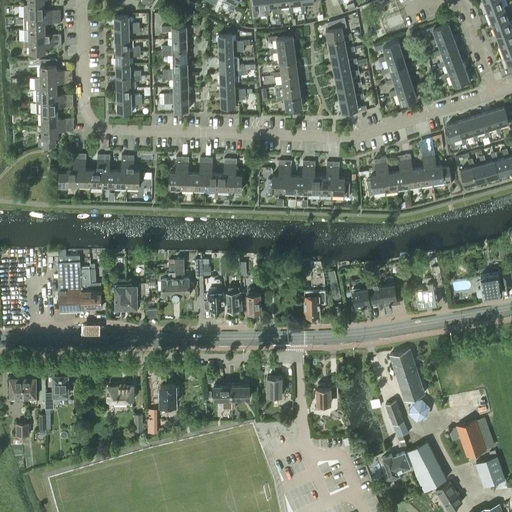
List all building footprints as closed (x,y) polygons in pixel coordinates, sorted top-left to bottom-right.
[(237,0),(232,0),(228,10),(233,12),(237,0)] [(257,7),(264,6),(267,6),(265,0),(253,0),(254,7),(253,8),(254,16),(258,16),(257,7)] [(265,0),(267,6),(264,6),(265,15),(264,15),(265,16),(264,16),(265,23),(267,23),(266,15),(270,14),(269,6),(276,5),(279,5),(278,0),(265,0)] [(278,0),(279,5),(276,5),(277,13),(282,13),(281,4),(288,4),(290,3),(290,0),(278,0)] [(290,0),(290,3),(288,4),(289,12),(294,12),(293,3),(300,2),(302,2),(302,0),(290,0)] [(302,0),(302,2),(300,2),(301,11),(306,10),(305,2),(315,1),(314,0),(302,0)] [(485,0),(484,0),(488,12),(504,6),(501,0),(485,0)] [(23,5),(24,17),(61,15),(60,9),(45,10),(44,4),(28,5),(23,5)] [(488,12),(492,23),(508,17),(504,6),(488,12)] [(24,17),(24,29),(45,28),(45,22),(61,22),(61,15),(24,17)] [(115,15),(115,27),(139,27),(139,21),(128,22),(128,15),(115,15)] [(492,23),(496,34),(511,28),(508,17),(492,23)] [(434,31),(437,38),(438,40),(453,35),(448,23),(434,28),(433,26),(425,29),(426,34),(434,31)] [(173,31),(173,37),(186,37),(186,25),(162,25),(162,31),(173,31)] [(326,29),(328,42),(344,38),(344,40),(353,38),(352,34),(343,36),(341,26),(326,29)] [(115,27),(116,40),(129,39),(129,32),(140,32),(139,27),(115,27)] [(24,29),(25,41),(62,40),(61,33),(45,34),(45,28),(24,29)] [(496,34),(500,45),(511,41),(511,28),(496,34)] [(219,34),(219,47),(244,46),(244,40),(232,41),(232,34),(219,34)] [(277,40),(278,47),(278,50),(294,48),(293,35),(277,37),(276,36),(268,37),(269,41),(277,40)] [(438,42),(441,49),(442,51),(457,46),(453,35),(438,40),(437,38),(429,41),(431,45),(438,42)] [(162,45),(162,50),(187,49),(186,37),(173,37),(173,45),(162,45)] [(328,42),(331,53),(346,50),(347,52),(355,51),(354,47),(364,46),(363,43),(346,47),(344,40),(344,38),(328,42)] [(116,40),(116,52),(140,51),(140,46),(129,46),(129,39),(116,40)] [(46,46),(61,46),(62,46),(62,40),(25,41),(25,47),(30,47),(30,53),(46,53),(46,46)] [(384,48),(386,55),(387,58),(402,53),(398,41),(383,46),(383,44),(375,46),(376,50),(384,48)] [(511,41),(500,45),(505,57),(511,53),(511,41)] [(219,47),(219,59),(233,58),(233,51),(244,50),(244,46),(219,47)] [(443,53),(446,61),(446,63),(461,57),(457,46),(442,51),(441,49),(433,52),(435,56),(443,53)] [(279,52),(280,60),(280,62),(296,59),(294,48),(278,50),(278,47),(270,49),(270,53),(279,52)] [(173,55),(174,62),(187,61),(187,49),(162,50),(163,55),(173,55)] [(331,53),(333,65),(348,62),(349,64),(357,62),(356,58),(348,60),(347,52),(346,50),(331,53)] [(116,52),(116,64),(129,63),(129,56),(140,56),(140,51),(116,52)] [(387,59),(390,66),(391,69),(406,64),(402,53),(387,58),(386,55),(378,58),(379,62),(387,59)] [(447,64),(450,71),(450,74),(465,68),(461,57),(446,63),(446,61),(438,63),(439,67),(447,64)] [(40,65),(41,76),(41,77),(72,76),(72,70),(57,70),(56,64),(56,58),(40,59),(40,65)] [(219,59),(220,71),(244,70),(244,65),(233,65),(233,58),(219,59)] [(280,64),(281,71),(281,74),(298,71),(296,59),(280,62),(280,60),(272,61),(272,65),(280,64)] [(163,69),(163,74),(188,73),(187,61),(174,62),(174,69),(163,69)] [(333,65),(335,77),(351,74),(351,75),(359,74),(359,70),(350,71),(349,64),(348,62),(333,65)] [(116,64),(117,76),(141,75),(141,69),(130,70),(129,63),(116,64)] [(391,71),(393,78),(394,80),(409,76),(406,64),(391,69),(390,66),(382,69),(383,73),(391,71)] [(470,80),(465,68),(450,74),(450,71),(442,74),(443,79),(451,76),(455,85),(470,80)] [(220,71),(220,83),(234,82),(234,75),(234,74),(244,73),(244,70),(220,71)] [(282,76),(283,83),(283,85),(299,83),(298,71),(281,74),(281,71),(273,72),(274,77),(282,76)] [(174,79),(174,86),(188,85),(188,73),(163,74),(163,79),(174,79)] [(335,77),(338,89),(353,86),(354,88),(362,86),(361,82),(353,84),(351,75),(351,74),(335,77)] [(117,76),(117,88),(130,87),(130,80),(141,80),(141,75),(117,76)] [(35,88),(41,88),(41,89),(57,89),(57,83),(72,82),(72,76),(41,77),(41,76),(35,76),(35,88)] [(395,82),(397,90),(398,92),(413,87),(409,76),(394,80),(393,78),(385,81),(387,85),(395,82)] [(220,83),(221,95),(246,94),(246,89),(234,89),(234,82),(220,83)] [(283,88),(285,95),(285,97),(301,95),(299,83),(283,85),(283,83),(275,84),(275,89),(283,88)] [(164,93),(164,98),(188,97),(188,85),(174,86),(175,93),(164,93)] [(338,89),(340,100),(356,97),(356,99),(364,98),(363,94),(355,95),(354,88),(353,86),(338,89)] [(117,88),(118,100),(142,99),(141,94),(131,94),(130,87),(117,88)] [(417,99),(413,87),(398,92),(397,90),(389,92),(390,96),(399,94),(402,104),(401,104),(403,109),(412,106),(411,101),(417,99)] [(41,89),(41,100),(36,101),(36,102),(73,100),(73,94),(57,94),(57,89),(41,89)] [(246,99),(246,94),(221,95),(221,107),(235,106),(235,99),(246,99)] [(303,107),(301,95),(285,97),(285,95),(276,96),(277,100),(285,99),(286,110),(303,107)] [(189,110),(188,97),(164,98),(164,104),(175,103),(175,110),(189,110)] [(358,111),(367,109),(366,105),(357,107),(356,99),(356,97),(340,100),(342,113),(357,110),(358,111)] [(142,104),(142,99),(118,100),(118,112),(131,112),(131,104),(142,104)] [(36,112),(42,112),(42,113),(58,113),(58,107),(73,107),(73,100),(36,102),(36,112)] [(497,125),(495,126),(498,134),(502,132),(500,125),(509,122),(504,106),(492,110),(497,125)] [(486,129),(483,130),(486,138),(490,136),(488,128),(495,126),(497,125),(492,110),(481,114),(486,129)] [(42,113),(42,125),(74,124),(74,118),(58,118),(58,113),(42,113)] [(474,133),(472,133),(475,141),(479,140),(476,132),(483,130),(486,129),(481,114),(470,117),(474,133)] [(463,136),(461,137),(463,145),(467,143),(465,136),(472,133),(474,133),(470,117),(458,121),(463,136)] [(453,139),(461,137),(463,136),(458,121),(446,125),(451,140),(450,140),(452,148),(456,147),(453,139)] [(58,131),(74,130),(74,124),(42,125),(42,137),(38,137),(38,146),(56,145),(56,137),(58,137),(58,131)] [(495,160),(500,175),(511,172),(507,157),(509,156),(507,148),(503,149),(505,157),(498,159),(495,160)] [(435,150),(428,151),(433,182),(445,181),(446,184),(450,184),(453,183),(450,166),(447,166),(443,167),(443,164),(437,165),(435,150)] [(424,167),(418,168),(421,184),(433,182),(428,151),(422,152),(424,167)] [(484,163),(488,178),(500,175),(495,160),(498,159),(496,151),(491,152),(494,160),(486,163),(484,163)] [(67,185),(79,185),(80,153),(73,153),(73,168),(67,168),(67,172),(59,172),(59,188),(67,188),(67,185)] [(80,153),(79,185),(91,185),(91,169),(86,169),(86,153),(80,153)] [(91,169),(91,185),(103,186),(104,154),(98,153),(97,169),(91,169)] [(104,154),(103,186),(115,186),(115,169),(109,169),(110,154),(104,154)] [(115,169),(115,186),(127,186),(127,154),(121,154),(121,170),(115,169)] [(127,154),(127,186),(139,187),(140,170),(134,170),(134,154),(127,154)] [(411,154),(404,155),(409,186),(421,184),(418,168),(413,169),(411,154)] [(400,171),(395,171),(397,188),(409,186),(404,155),(398,156),(400,171)] [(472,166),(477,182),(488,178),(484,163),(486,163),(484,155),(480,156),(482,164),(475,166),(472,166)] [(169,187),(181,188),(182,156),(176,156),(175,171),(170,171),(169,187)] [(182,156),(181,188),(193,188),(194,172),(188,172),(189,156),(182,156)] [(194,172),(193,188),(205,188),(206,157),(200,157),(200,172),(194,172)] [(206,157),(205,188),(217,189),(218,173),(212,173),(213,157),(206,157)] [(218,173),(217,189),(229,189),(230,158),(224,157),(223,173),(218,173)] [(386,157),(380,158),(385,189),(386,193),(398,191),(397,188),(395,171),(389,172),(386,157)] [(230,158),(229,189),(242,190),(243,173),(236,173),(237,158),(230,158)] [(372,179),(368,180),(370,193),(374,193),(373,191),(385,189),(380,158),(374,159),(376,174),(371,175),(372,179)] [(465,185),(477,182),(472,166),(475,166),(473,158),(468,159),(471,167),(461,170),(465,185)] [(272,175),(272,178),(267,178),(267,193),(272,193),(272,191),(284,191),(285,160),(279,159),(278,175),(272,175)] [(285,160),(284,191),(296,192),(296,175),(291,175),(291,160),(285,160)] [(296,175),(296,192),(308,192),(309,160),(303,160),(302,176),(296,175)] [(309,160),(308,192),(320,192),(321,176),(315,176),(315,161),(309,160)] [(321,176),(320,192),(332,193),(333,161),(327,161),(326,176),(321,176)] [(333,161),(332,193),(344,193),(344,196),(350,196),(350,181),(345,181),(345,177),(339,177),(339,161),(333,161)] [(83,309),(82,306),(81,282),(80,266),(81,266),(80,254),(58,255),(59,287),(60,310),(83,309)] [(412,298),(411,301),(412,304),(414,307),(418,306),(419,306),(428,305),(428,306),(431,305),(431,304),(438,303),(435,284),(444,282),(441,267),(440,261),(437,262),(436,256),(429,257),(430,263),(431,269),(432,274),(424,276),(422,278),(424,284),(415,286),(417,298),(412,298)] [(183,257),(175,258),(175,265),(176,298),(177,297),(179,295),(179,294),(189,293),(188,289),(191,289),(193,287),(193,284),(191,282),(188,282),(188,277),(181,277),(181,274),(184,274),(183,257)] [(169,278),(162,278),(163,295),(173,294),(173,296),(175,298),(176,298),(174,265),(175,265),(175,258),(174,258),(169,259),(169,272),(169,278)] [(221,275),(230,274),(229,259),(220,259),(221,275)] [(311,284),(324,284),(324,277),(319,261),(310,261),(311,284)] [(82,306),(92,306),(91,282),(90,268),(90,265),(81,266),(80,266),(81,282),(82,306)] [(91,282),(92,306),(102,305),(101,281),(96,281),(96,267),(90,268),(91,282)] [(501,289),(511,286),(511,280),(510,268),(498,270),(499,272),(480,275),(482,289),(478,289),(477,291),(477,294),(479,295),(483,294),(483,295),(502,292),(501,289)] [(337,271),(330,273),(335,300),(342,299),(337,271)] [(116,308),(127,308),(126,282),(126,277),(115,277),(115,292),(116,308)] [(373,282),(376,301),(382,300),(383,305),(400,302),(398,291),(395,292),(394,282),(380,284),(380,281),(373,282)] [(126,282),(127,308),(137,307),(137,296),(145,295),(148,295),(147,292),(148,292),(148,283),(139,283),(137,283),(137,282),(126,282)] [(369,302),(376,301),(373,282),(366,283),(367,287),(353,289),(354,298),(352,299),(354,310),(370,307),(369,302)] [(209,293),(207,293),(207,299),(209,299),(210,309),(224,308),(223,292),(222,292),(221,286),(208,287),(209,293)] [(248,311),(249,311),(251,312),(253,312),(255,310),(261,310),(260,291),(255,292),(255,287),(248,287),(248,292),(246,292),(248,311)] [(305,314),(306,314),(308,316),(311,316),(312,314),(318,314),(318,301),(325,301),(324,288),(304,289),(305,314)] [(227,309),(242,308),(240,291),(226,292),(227,309)] [(100,323),(82,323),(82,333),(101,333),(100,323)] [(405,399),(425,392),(410,347),(390,354),(405,399)] [(53,374),(53,394),(45,394),(45,407),(54,407),(54,398),(61,398),(61,393),(69,393),(69,374),(53,374)] [(11,396),(24,396),(24,375),(11,375),(11,396)] [(24,375),(24,396),(37,396),(37,375),(24,375)] [(281,394),(282,376),(265,376),(265,383),(268,383),(267,393),(281,394)] [(325,402),(331,402),(330,382),(317,383),(317,385),(316,385),(317,403),(318,403),(318,406),(325,406),(325,402)] [(223,400),(232,400),(232,383),(214,383),(214,397),(223,397),(223,400)] [(232,383),(232,400),(232,409),(235,409),(235,400),(242,400),(242,397),(250,397),(249,383),(232,383)] [(175,393),(179,391),(179,386),(175,386),(175,384),(158,384),(158,393),(161,393),(161,404),(168,404),(168,408),(179,408),(179,403),(176,403),(175,393)] [(132,398),(134,398),(134,385),(108,385),(108,398),(114,398),(114,403),(125,403),(125,401),(132,401),(132,398)] [(371,400),(373,407),(381,405),(379,398),(371,400)] [(385,404),(397,436),(403,434),(408,432),(407,428),(405,423),(396,399),(395,400),(385,404)] [(135,430),(143,429),(142,413),(134,413),(135,430)] [(486,447),(494,444),(484,416),(476,419),(475,419),(457,425),(457,426),(449,429),(452,439),(461,436),(467,454),(486,448),(486,447)] [(29,434),(29,422),(17,422),(17,434),(29,434)] [(427,439),(408,450),(408,451),(413,464),(417,473),(424,488),(446,477),(427,439)] [(392,453),(382,457),(389,476),(399,473),(398,471),(410,466),(410,465),(413,464),(408,451),(405,452),(405,450),(392,455),(392,453)] [(497,454),(476,461),(484,485),(505,478),(497,454)] [(448,509),(462,501),(449,480),(436,488),(448,509)] [(502,511),(499,502),(469,511),(502,511)]
